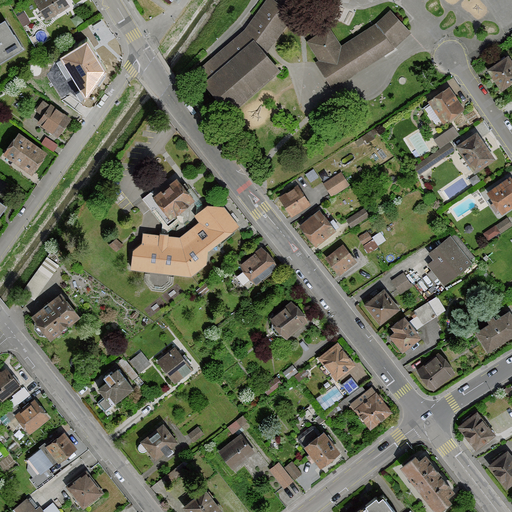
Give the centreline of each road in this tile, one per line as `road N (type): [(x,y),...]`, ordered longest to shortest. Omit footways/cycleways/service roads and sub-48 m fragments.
road 1 (unclassified): [(426,420),(140,52)]
road 2 (unclassified): [(140,52),(0,249)]
road 3 (unclassified): [(11,330),(153,511)]
road 4 (tertiary): [(426,420),(306,511)]
